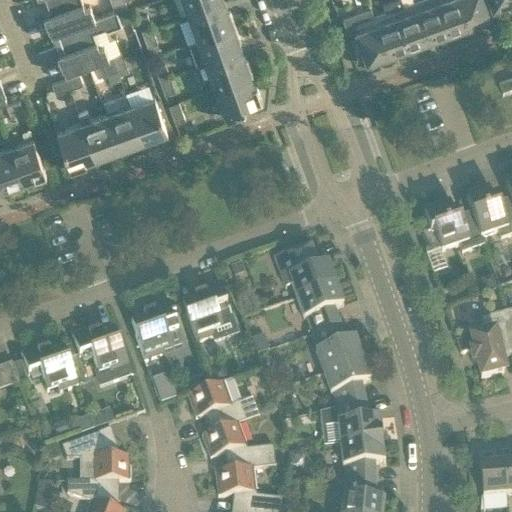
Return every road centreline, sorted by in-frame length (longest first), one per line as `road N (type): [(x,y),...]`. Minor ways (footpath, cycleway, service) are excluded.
road 1 (residential): [(0,326),(353,206)]
road 2 (tertiary): [(427,432),(353,206)]
road 3 (tertiary): [(295,54),(297,107),(319,170),(328,189),(353,206)]
road 4 (tertiary): [(353,206),(360,179),(344,130),(295,54)]
road 5 (residential): [(353,206),(511,148)]
